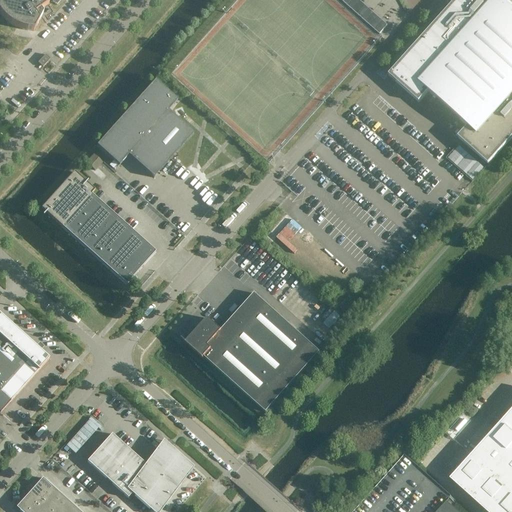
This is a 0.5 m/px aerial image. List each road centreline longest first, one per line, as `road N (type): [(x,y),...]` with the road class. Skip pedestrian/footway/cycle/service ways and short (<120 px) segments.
road 1 (unclassified): [(112,358),(275,177)]
road 2 (unclassified): [(284,511),(112,358)]
road 3 (unclassified): [(112,358),(0,483)]
road 4 (unclassified): [(112,358),(0,258)]
road 5 (unclassified): [(59,97),(143,0)]
